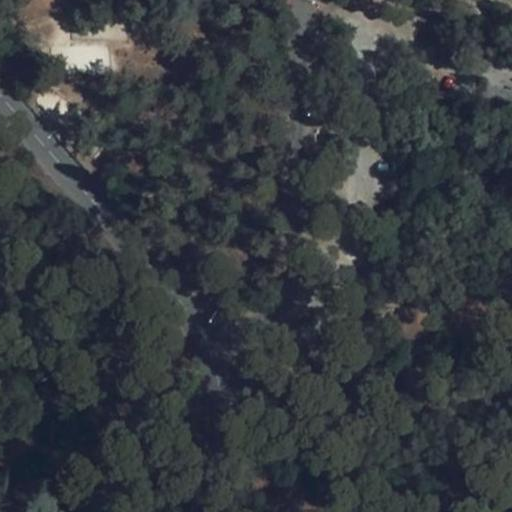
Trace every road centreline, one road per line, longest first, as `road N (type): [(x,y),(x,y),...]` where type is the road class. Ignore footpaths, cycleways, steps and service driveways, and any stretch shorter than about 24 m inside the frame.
road 1 (unclassified): [(211,353),(244,326),(275,276),(301,169),(306,0)]
road 2 (unclassified): [(0,98),(211,353)]
road 3 (track): [(511,306),(244,326)]
road 4 (unclassified): [(211,353),(218,425),(198,511)]
